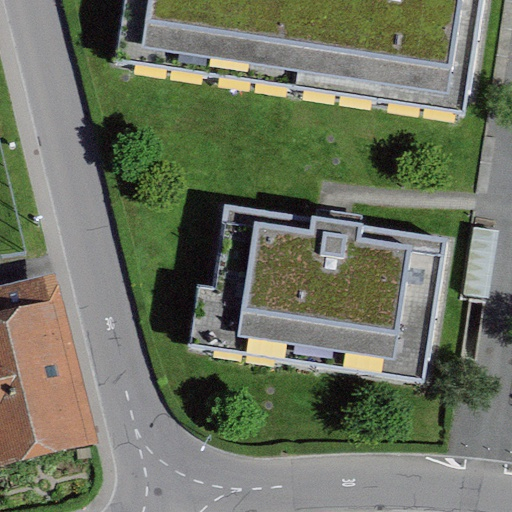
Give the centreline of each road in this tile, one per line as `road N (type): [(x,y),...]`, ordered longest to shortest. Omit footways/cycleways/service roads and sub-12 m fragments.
road 1 (residential): [(33,0),(153,505)]
road 2 (residential): [(153,505),(238,490),(376,482),(511,492)]
